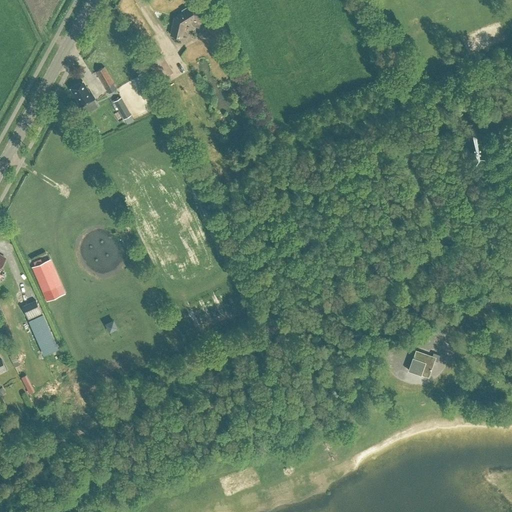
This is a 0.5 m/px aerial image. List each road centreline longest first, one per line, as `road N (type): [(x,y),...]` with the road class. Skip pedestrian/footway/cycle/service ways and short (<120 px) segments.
road 1 (track): [(446,238),(450,222),(424,191),(413,150),(440,129),(511,109)]
road 2 (tertiary): [(0,167),(91,0)]
